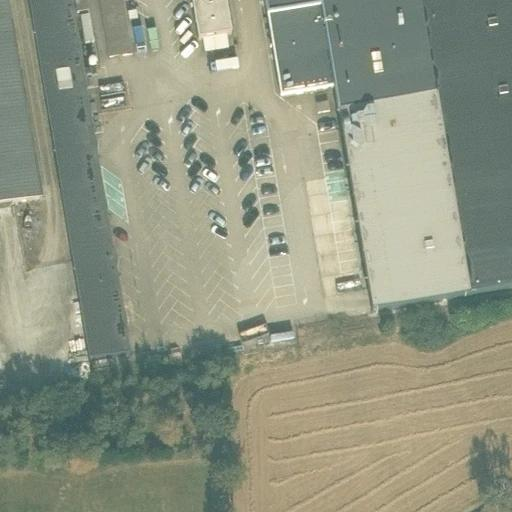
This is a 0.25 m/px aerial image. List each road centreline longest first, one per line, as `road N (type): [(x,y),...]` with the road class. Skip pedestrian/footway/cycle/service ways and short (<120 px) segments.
road 1 (unknown): [(260,77),(308,293),(282,316),(249,321),(210,88)]
road 2 (unknown): [(249,321),(156,333),(118,134),(130,107),(210,88)]
